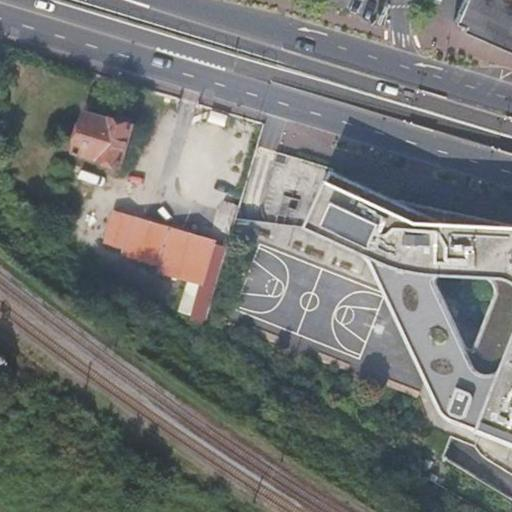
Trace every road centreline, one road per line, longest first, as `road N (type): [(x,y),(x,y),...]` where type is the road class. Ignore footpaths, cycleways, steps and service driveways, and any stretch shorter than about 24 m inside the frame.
road 1 (primary): [(511,128),(107,0)]
road 2 (primary): [(511,99),(154,0)]
road 3 (primary): [(202,51),(511,144)]
road 4 (primary): [(218,84),(511,172)]
road 5 (primary): [(0,18),(218,84)]
road 6 (primary): [(28,0),(202,51)]
